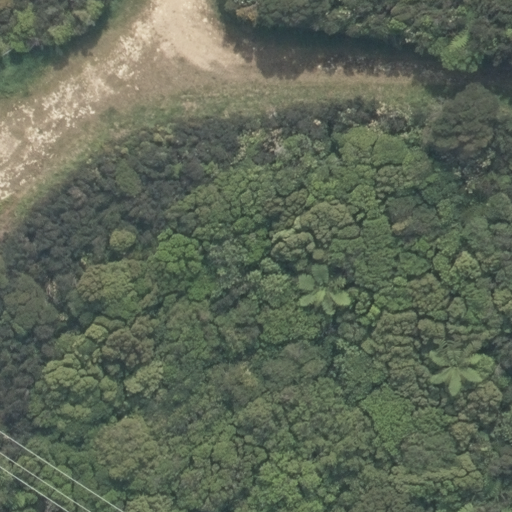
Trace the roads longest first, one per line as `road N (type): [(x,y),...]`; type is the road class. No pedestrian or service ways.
road 1 (track): [(199,0),(192,21),(511,117)]
road 2 (track): [(192,21),(64,94),(0,142)]
